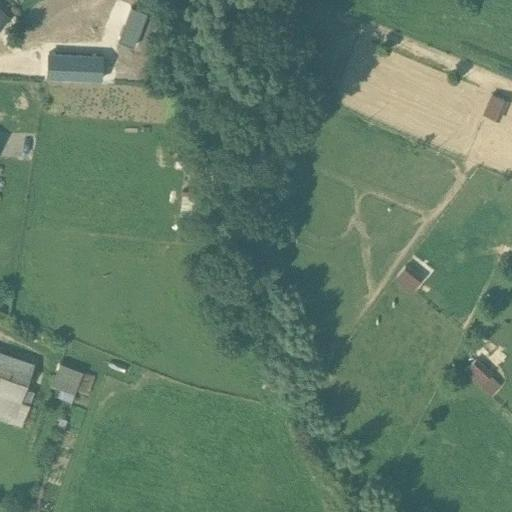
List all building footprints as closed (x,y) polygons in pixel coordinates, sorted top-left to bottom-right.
[(74,0),(67,0),(9,31),(25,61),(89,27),(74,0)] [(130,7),(117,41),(133,47),(146,13),(130,7)] [(48,51),(46,77),(101,80),(102,54),(48,51)] [(478,112),(496,119),(504,99),(486,91),(478,112)] [(200,193),(183,190),(179,215),(196,217),(200,193)] [(35,363),(0,350),(0,420),(13,425),(14,421),(19,422),(26,404),(20,402),(35,363)] [(473,356),(462,370),(478,384),(489,370),(473,356)] [(83,372),(60,363),(51,385),(74,394),(83,372)]
